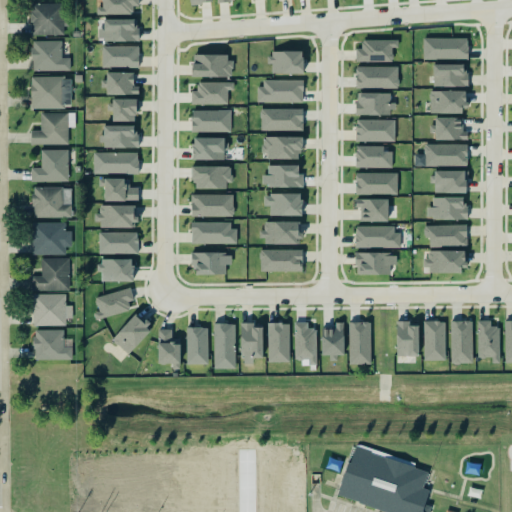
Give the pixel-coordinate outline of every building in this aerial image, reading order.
[(133,14),(132,6),(139,6),(138,0),(98,0),(96,0),(96,15),(133,14)] [(63,35),(64,3),(31,3),(30,34),(63,35)] [(139,26),(133,26),(134,19),(104,18),(104,29),(98,29),(98,40),(138,41),(139,26)] [(423,59),(468,59),(467,37),(423,38),(423,59)] [(356,61),(392,62),(393,47),(398,47),(398,40),(362,39),(362,48),(356,48),(356,61)] [(61,41),(32,41),(32,71),(70,71),(70,57),(61,58),(61,41)] [(138,45),(102,45),(101,67),(138,67),(138,45)] [(303,51),(269,52),(270,74),(303,73),(303,51)] [(192,76),(232,77),(233,55),(193,54),(192,76)] [(466,86),(466,64),(433,64),(433,86),(466,86)] [(398,67),(356,66),(356,87),(398,88),(398,67)] [(103,94),(138,94),(138,85),(133,85),(134,72),(106,72),(106,79),(104,79),(103,94)] [(31,77),(31,108),(71,107),(70,77),(31,77)] [(303,80),(259,80),(259,101),(303,102),(303,80)] [(227,90),(234,90),(234,81),(197,82),(197,90),(191,90),(191,105),(227,104),(227,90)] [(430,111),(466,112),(466,91),(430,90),(430,111)] [(394,114),(393,93),(356,93),(356,115),(394,114)] [(136,99),(110,98),(110,120),(136,120),(136,99)] [(260,130),(303,131),(303,109),(261,108),(260,130)] [(231,110),(191,110),(191,131),(230,131),(231,110)] [(68,144),(68,126),(75,126),(75,112),(41,112),(40,130),(31,130),(31,144),(68,144)] [(467,140),(467,131),(462,131),(462,117),(435,117),(435,139),(467,140)] [(394,120),(356,119),(356,141),(394,141),(394,120)] [(134,125),(103,125),(104,135),(102,136),(102,148),(138,147),(138,133),(134,133),(134,125)] [(301,158),(301,137),(262,136),(262,157),(301,158)] [(192,159),(224,159),(224,137),(192,137),(192,159)] [(467,166),(467,144),(425,143),(424,165),(467,166)] [(355,167),(391,167),(391,146),(355,145),(355,167)] [(68,149),(40,149),(41,167),(31,167),(31,181),(68,181),(68,149)] [(138,152),(93,151),(93,173),(138,174),(138,152)] [(298,164),(268,165),(268,174),(262,174),(262,187),(303,186),(303,173),(298,173),(298,164)] [(230,189),(230,166),(193,166),(193,188),(230,189)] [(466,193),(466,171),(434,170),(434,192),(466,193)] [(397,194),(397,173),(355,172),(355,194),(397,194)] [(104,200),(138,201),(138,187),(129,187),(129,178),(99,178),(99,186),(104,186),(104,200)] [(71,186),(31,187),(32,217),(71,216),(71,186)] [(269,193),(269,195),(263,195),(263,205),(269,205),(269,215),(301,215),(301,204),(302,204),(302,199),(299,199),(299,193),(269,193)] [(233,194),(191,194),(191,216),(234,216),(233,194)] [(466,218),(465,197),(432,197),(432,206),(427,206),(427,219),(466,218)] [(388,199),(356,198),(355,207),(360,207),(360,221),(387,221),(388,199)] [(98,227),(137,227),(137,205),(99,204),(98,227)] [(191,243),(235,243),(235,222),(191,221),(191,243)] [(300,243),(300,221),(264,221),(264,230),(262,230),(261,242),(300,243)] [(31,254),(65,255),(65,247),(71,247),(71,230),(65,230),(65,222),(31,222),(31,254)] [(467,246),(466,224),(424,225),(424,237),(429,237),(429,246),(467,246)] [(355,247),(398,247),(398,226),(355,226),(355,247)] [(99,231),(98,253),(137,254),(138,232),(99,231)] [(302,249),(260,249),(260,271),(302,271),(302,249)] [(464,250),(426,250),(425,272),(464,272),(464,250)] [(193,274),(226,274),(226,264),(232,264),(231,252),(192,252),(193,274)] [(355,252),(355,274),(390,274),(390,264),(396,264),(396,253),(355,252)] [(69,258),(41,258),(41,276),(31,275),(31,290),(69,291),(69,258)] [(134,281),(133,258),(99,259),(99,281),(134,281)] [(134,299),(130,287),(93,298),(99,318),(130,309),(128,301),(134,299)] [(66,294),(33,293),(32,325),(65,325),(65,318),(72,318),(72,305),(66,305),(66,294)] [(145,323),(135,314),(111,339),(128,354),(152,329),(145,323)] [(445,360),(445,321),(424,320),(424,360),(445,360)] [(472,363),(472,320),(450,321),(451,363),(472,363)] [(500,363),(499,326),(491,326),(490,320),(477,320),(477,357),(491,357),(492,363),(500,363)] [(371,363),(370,321),(349,322),(349,364),(371,363)] [(418,321),(396,321),(396,356),(418,356),(418,321)] [(288,322),(268,323),(269,362),(289,361),(288,322)] [(295,359),(309,359),(309,364),(317,364),(316,328),(308,328),(308,322),(294,322),(295,359)] [(343,357),(343,322),(334,322),(334,327),(321,327),(321,355),(329,355),(329,357),(343,357)] [(235,323),(213,323),(214,368),(235,368),(235,323)] [(263,357),(262,323),(240,323),(241,363),(252,363),(252,358),(263,357)] [(207,364),(208,327),(187,327),(187,363),(207,364)] [(180,338),(172,338),(172,329),(158,328),(158,363),(180,363),(180,338)] [(63,330),(33,330),(33,360),(72,359),(72,346),(64,346),(63,330)] [(383,511),(427,511),(429,506),(423,504),(427,490),(421,487),(426,472),(413,467),(413,466),(412,466),(413,463),(359,444),(355,444),(348,463),(346,462),(335,494),(383,511)] [(323,467),(327,456),(341,461),(338,472),(323,467)] [(462,473),(464,461),(479,463),(477,475),(462,473)] [(465,495),(468,485),(481,489),(479,498),(465,495)]
